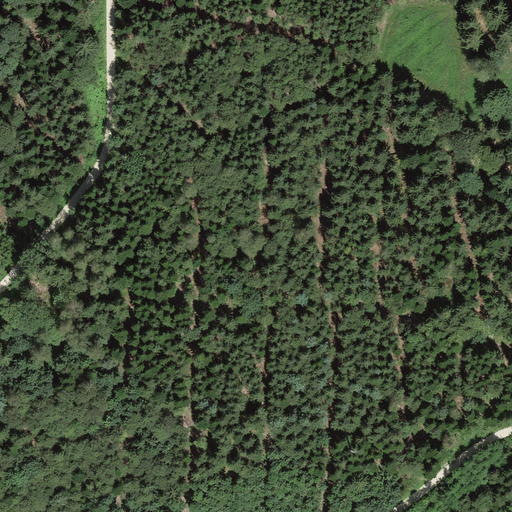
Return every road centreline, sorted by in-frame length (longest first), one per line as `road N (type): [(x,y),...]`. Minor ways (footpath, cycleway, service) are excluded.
road 1 (track): [(0,288),(77,197),(106,143),(108,0)]
road 2 (track): [(511,429),(393,511)]
